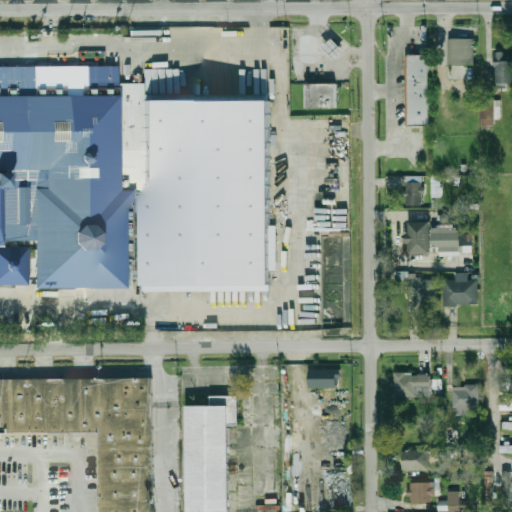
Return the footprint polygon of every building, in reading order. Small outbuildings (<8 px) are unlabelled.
[(334,60),(344,52),(333,38),(323,46),(334,60)] [(474,64),(474,38),(448,38),(448,64),(474,64)] [(511,86),(511,51),(495,50),(495,86),(511,86)] [(406,126),(429,126),(428,55),(405,55),(406,126)] [(0,68),(119,67),(119,83),(142,83),(142,93),(272,91),(275,289),(146,291),(146,270),(133,270),(134,289),(35,290),(34,241),(5,242),(5,248),(28,247),(28,287),(0,287),(0,68)] [(305,108),(336,107),(335,83),(304,84),(305,108)] [(501,100),(481,101),(481,122),(501,121),(501,100)] [(421,205),(423,176),(407,175),(405,204),(421,205)] [(408,254),(430,254),(430,221),(408,222),(408,254)] [(432,226),(433,250),(460,250),(459,226),(432,226)] [(436,280),(418,280),(418,272),(407,272),(407,298),(436,298),(436,280)] [(443,305),(478,305),(478,279),(468,279),(468,272),(456,273),(456,279),(443,279),(443,305)] [(340,387),(340,368),(308,369),(308,388),(340,387)] [(431,397),(431,373),(394,373),(394,397),(431,397)] [(511,390),(511,377),(503,378),(503,391),(511,390)] [(0,379),(153,378),(153,511),(101,511),(101,431),(0,432),(0,379)] [(454,385),(454,414),(469,414),(469,407),(479,407),(479,385),(454,385)] [(511,410),(511,397),(500,398),(500,411),(511,410)] [(187,511),(187,405),(228,404),(229,511),(187,511)] [(429,449),(403,449),(403,471),(429,471),(429,449)] [(486,499),(494,498),(493,471),(485,471),(486,499)] [(511,471),(502,471),(501,506),(511,507),(511,471)] [(410,503),(435,503),(435,482),(410,482),(410,503)] [(448,501),(440,501),(440,510),(461,510),(461,491),(448,491),(448,501)]
